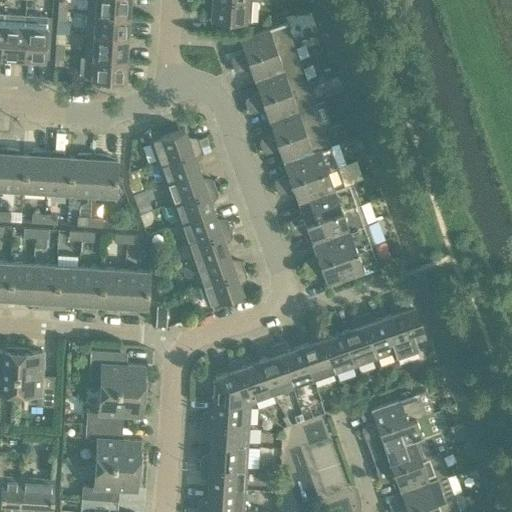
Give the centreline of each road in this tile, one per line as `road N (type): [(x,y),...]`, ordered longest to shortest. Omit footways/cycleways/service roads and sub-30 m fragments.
road 1 (residential): [(185,346),(270,318),(283,296),(216,93),(169,93)]
road 2 (residential): [(0,327),(185,346)]
road 3 (residential): [(0,111),(103,117),(169,93)]
road 4 (residential): [(163,511),(169,369),(185,346)]
